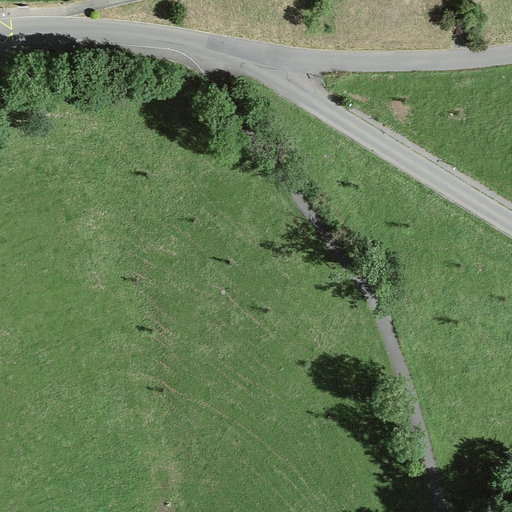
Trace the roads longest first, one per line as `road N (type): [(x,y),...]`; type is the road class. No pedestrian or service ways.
road 1 (unclassified): [(511,219),(238,55)]
road 2 (unclassified): [(511,52),(400,61),(238,55)]
road 3 (unclassified): [(238,55),(109,31),(0,31)]
